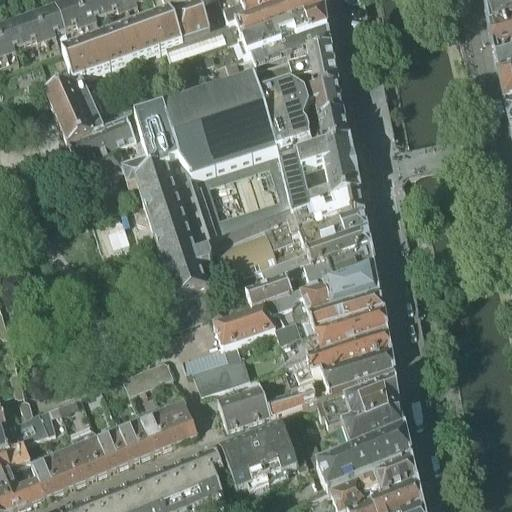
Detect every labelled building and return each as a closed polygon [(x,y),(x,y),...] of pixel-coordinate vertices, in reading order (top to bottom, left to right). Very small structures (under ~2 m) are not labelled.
[(79,4),(76,5),(91,43),(100,40),(96,28),(107,24),(97,0),(89,0),(83,2),(84,5),(80,6),(79,4)] [(97,0),(107,24),(118,21),(122,32),(131,29),(120,0),(97,0)] [(120,0),(131,29),(141,25),(137,14),(148,10),(144,0),(120,0)] [(158,0),(156,1),(150,3),(158,23),(199,9),(218,3),(224,0),(158,0)] [(325,21),(325,20),(325,22),(325,23),(365,14),(362,0),(321,0),(322,0),(321,1),(228,34),(210,41),(168,56),(181,94),(188,91),(183,73),(325,21)] [(224,0),(218,3),(228,34),(321,1),(322,0),(321,0),(224,0)] [(511,0),(468,0),(449,5),(454,24),(485,14),(511,5),(511,0)] [(69,7),(56,12),(66,39),(77,35),(81,47),(91,43),(76,5),(73,6),(74,8),(70,10),(69,7)] [(454,25),(457,40),(489,32),(490,34),(511,27),(511,5),(485,14),(486,14),(486,15),(487,17),(454,25)] [(199,9),(158,23),(118,39),(128,69),(168,56),(210,41),(199,9)] [(39,18),(36,20),(50,58),(59,55),(55,43),(66,39),(56,12),(42,17),(43,19),(39,21),(39,18)] [(365,14),(325,23),(325,22),(325,20),(325,21),(183,73),(188,91),(216,81),(215,79),(328,40),(327,39),(349,34),(349,33),(353,32),(354,33),(369,30),(365,14)] [(29,22),(15,27),(26,54),(36,50),(40,62),(50,58),(36,20),(33,21),(33,23),(30,24),(29,22)] [(0,47),(9,73),(19,70),(14,58),(26,54),(15,27),(2,32),(3,34),(0,34),(0,47)] [(457,40),(465,70),(494,62),(494,61),(511,54),(511,27),(490,34),(489,32),(457,40)] [(327,39),(328,40),(215,79),(216,81),(220,92),(243,86),(255,81),(267,77),(308,63),(330,54),(331,59),(346,56),(360,53),(373,50),(369,30),(354,33),(353,32),(349,33),(349,34),(327,39)] [(72,87),(73,89),(81,85),(128,69),(118,39),(97,46),(62,59),(72,87)] [(0,76),(9,73),(0,47),(0,76)] [(338,96),(336,83),(352,80),(352,81),(359,79),(358,78),(379,73),(374,49),(373,50),(360,53),(346,56),(331,59),(330,54),(308,63),(309,72),(288,78),(254,89),(259,106),(294,95),(293,94),(313,89),(315,100),(338,96)] [(465,70),(477,122),(505,112),(511,109),(511,54),(494,61),(494,62),(465,70)] [(343,123),(341,116),(386,106),(382,88),(379,73),(358,78),(359,79),(352,81),(352,80),(336,83),(338,96),(340,109),(310,119),(304,132),(306,132),(307,135),(311,138),(319,130),(343,123)] [(87,196),(124,182),(133,178),(111,128),(98,97),(88,101),(81,85),(73,89),(70,90),(71,91),(45,100),(68,153),(67,153),(76,173),(77,173),(87,196)] [(347,142),(349,150),(312,161),(307,135),(306,132),(304,132),(310,119),(307,108),(295,99),(294,95),(259,106),(254,89),(187,112),(187,113),(159,122),(187,175),(195,191),(277,164),(284,193),(254,204),(262,225),(268,241),(360,206),(360,205),(356,185),(353,171),(352,169),(363,166),(397,158),(392,132),(347,142)] [(293,94),(294,95),(295,99),(307,108),(310,119),(340,109),(338,96),(315,100),(313,89),(293,94)] [(341,116),(343,123),(319,130),(311,138),(307,135),(312,161),(349,150),(347,142),(392,132),(386,106),(341,116)] [(510,134),(511,144),(511,109),(505,112),(477,122),(482,141),(482,142),(510,134)] [(129,196),(137,193),(187,175),(159,122),(157,113),(153,111),(132,119),(111,128),(133,178),(124,182),(128,195),(129,196)] [(475,171),(487,168),(487,169),(490,183),(511,178),(511,144),(510,134),(482,142),(482,141),(470,143),(472,155),(475,171)] [(367,189),(389,187),(401,184),(401,185),(407,184),(407,174),(413,173),(411,163),(406,165),(403,156),(397,158),(363,166),(367,189)] [(210,299),(209,297),(203,278),(215,274),(211,262),(268,241),(262,225),(224,241),(220,229),(212,231),(200,198),(198,199),(195,191),(187,175),(137,193),(149,230),(163,273),(162,274),(175,311),(192,305),(203,301),(210,299)] [(511,183),(492,190),(497,211),(511,205),(511,183)] [(363,223),(363,221),(387,212),(387,211),(407,206),(401,185),(401,184),(389,187),(378,189),(380,198),(360,205),(360,206),(268,241),(211,262),(215,274),(203,278),(209,297),(235,287),(260,277),(305,261),(299,245),(363,223)] [(511,205),(497,211),(500,226),(511,222),(511,205)] [(363,221),(363,223),(299,245),(305,261),(367,240),(367,239),(366,239),(366,238),(404,227),(400,209),(407,207),(407,206),(387,211),(387,212),(363,221)] [(511,222),(500,226),(508,260),(511,258),(511,222)] [(367,239),(367,240),(305,261),(260,277),(267,294),(370,257),(408,247),(405,227),(404,227),(366,238),(366,239),(367,239)] [(408,247),(370,257),(267,294),(246,302),(253,320),(265,316),(264,313),(313,297),(374,275),(373,271),(410,263),(408,247)] [(373,271),(374,275),(313,297),(316,308),(321,324),(380,304),(379,303),(380,303),(379,300),(414,293),(410,263),(373,271)] [(379,303),(380,304),(321,324),(274,341),(279,355),(286,353),(306,345),(317,342),(318,341),(383,321),(382,318),(417,310),(414,293),(379,300),(380,303),(379,303)] [(214,335),(217,345),(316,308),(313,297),(264,313),(265,316),(253,320),(213,333),(214,335)] [(211,324),(203,301),(192,305),(200,329),(211,324)] [(170,340),(200,329),(192,305),(175,311),(161,316),(170,340)] [(316,308),(217,345),(222,356),(181,369),(186,383),(192,382),(201,404),(250,388),(243,366),(241,366),(236,354),(274,341),(321,324),(316,308)] [(387,342),(386,338),(420,329),(417,310),(382,318),(383,321),(318,341),(317,342),(306,345),(286,353),(279,355),(286,374),(292,372),(306,366),(323,362),(387,342)] [(128,328),(139,324),(136,316),(125,320),(128,328)] [(386,338),(387,342),(323,362),(306,366),(292,372),(298,390),(321,381),(390,360),(390,358),(424,348),(420,329),(386,338)] [(394,380),(393,377),(428,369),(424,348),(390,358),(390,360),(321,381),(326,396),(329,403),(394,380)] [(2,355),(4,364),(12,362),(9,350),(4,351),(2,355)] [(12,362),(4,364),(7,373),(10,375),(16,374),(12,362)] [(163,369),(122,386),(129,403),(173,385),(167,370),(163,369)] [(10,385),(12,394),(21,392),(17,380),(12,382),(10,385)] [(403,438),(403,435),(434,428),(425,380),(395,389),(395,388),(315,420),(322,437),(326,435),(328,438),(341,433),(350,457),(351,461),(405,439),(404,438),(403,438)] [(259,389),(238,397),(248,430),(270,423),(265,407),(259,389)] [(21,392),(12,394),(15,404),(18,406),(24,404),(21,392)] [(273,404),(265,407),(270,423),(272,422),(280,419),(329,403),(326,396),(314,399),(312,392),(301,396),(273,404)] [(238,426),(224,432),(226,437),(248,430),(238,397),(229,400),(238,426)] [(217,411),(224,432),(238,426),(229,400),(226,401),(228,407),(217,411)] [(104,422),(96,402),(85,406),(92,427),(104,422)] [(25,407),(25,408),(18,409),(24,428),(33,423),(29,409),(25,407)] [(183,409),(162,418),(175,452),(197,443),(183,409)] [(49,417),(49,418),(51,424),(69,417),(66,410),(64,411),(63,412),(57,414),(57,415),(55,415),(49,417)] [(138,420),(141,427),(155,460),(175,452),(162,418),(159,411),(138,420)] [(0,435),(0,459),(23,452),(36,446),(36,447),(55,439),(51,424),(49,418),(48,417),(33,423),(24,428),(5,434),(0,435)] [(141,427),(118,437),(130,470),(155,460),(141,427)] [(411,465),(410,464),(439,456),(434,428),(403,435),(403,438),(404,438),(405,439),(351,461),(350,457),(342,460),(343,462),(323,470),(315,473),(319,481),(326,500),(329,499),(411,465)] [(309,475),(290,429),(220,457),(236,498),(297,474),(299,479),(309,475)] [(72,446),(75,454),(88,487),(109,479),(96,446),(92,437),(72,446)] [(118,437),(96,446),(109,479),(130,470),(118,437)] [(306,454),(315,473),(323,470),(314,451),(306,454)] [(0,459),(0,483),(8,481),(12,479),(17,478),(15,475),(29,470),(30,469),(23,452),(0,459)] [(75,454),(53,463),(67,496),(88,487),(75,454)] [(313,506),(315,511),(356,511),(416,488),(449,481),(449,480),(445,481),(444,481),(439,457),(439,456),(410,464),(411,465),(410,465),(372,481),(329,499),(326,500),(313,506)] [(201,511),(221,504),(215,485),(224,482),(215,460),(214,460),(206,463),(205,462),(84,511),(201,511)] [(30,473),(36,486),(46,505),(67,496),(53,463),(30,473)] [(0,483),(0,503),(20,497),(18,493),(12,479),(8,481),(0,483)] [(418,511),(421,511),(453,502),(449,481),(416,488),(356,511),(418,511)] [(18,493),(20,497),(25,511),(28,511),(46,505),(36,486),(18,493)] [(25,511),(20,497),(0,503),(0,511),(25,511)] [(454,511),(453,502),(421,511),(418,511),(454,511)]
